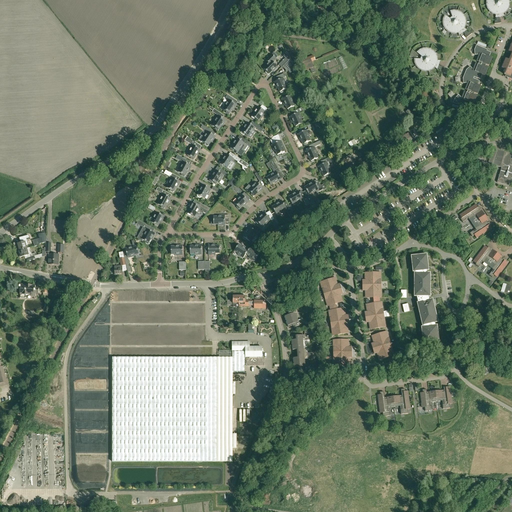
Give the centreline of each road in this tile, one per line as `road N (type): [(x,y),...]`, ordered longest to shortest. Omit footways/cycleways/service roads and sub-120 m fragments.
road 1 (unknown): [(241,493),(71,491),(66,361),(114,285)]
road 2 (residential): [(166,235),(262,85),(302,174),(225,234)]
road 3 (unclassified): [(0,233),(146,133),(181,91),(232,0)]
road 4 (unclassified): [(257,277),(295,263),(360,208),(451,154)]
road 5 (unknown): [(208,284),(212,339),(266,346),(266,371),(246,401)]
road 6 (track): [(239,501),(284,377)]
